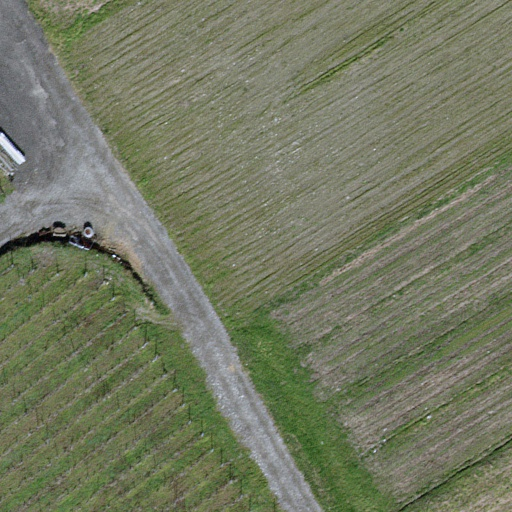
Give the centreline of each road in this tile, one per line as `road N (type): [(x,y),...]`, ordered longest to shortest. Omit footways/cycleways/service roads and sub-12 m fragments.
road 1 (track): [(308,511),(176,275),(99,184)]
road 2 (track): [(99,184),(0,18)]
